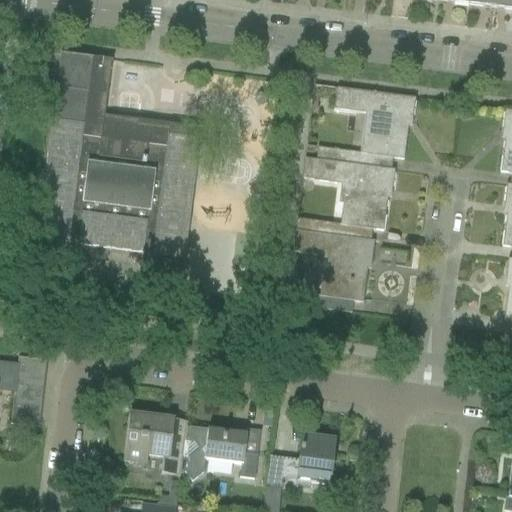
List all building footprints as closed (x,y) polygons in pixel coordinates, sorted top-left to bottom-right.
[(467,0),(467,6),(493,10),(493,0),(467,0)] [(511,0),(493,0),(493,10),(511,12),(511,0)] [(199,143),(201,130),(168,126),(168,131),(152,129),(153,124),(103,118),(106,97),(106,98),(111,63),(112,63),(112,62),(59,55),(59,57),(61,57),(56,91),(55,91),(55,92),(56,92),(52,123),(51,123),(50,124),(52,125),(48,155),(47,155),(45,168),(46,168),(42,199),(41,198),(39,210),(40,210),(36,241),(35,241),(35,242),(36,243),(32,273),(31,273),(31,274),(73,280),(78,247),(141,255),(136,288),(179,293),(179,292),(178,292),(182,263),(183,263),(183,261),(182,261),(186,230),(187,230),(189,218),(188,217),(193,186),(194,186),(195,173),(194,173),(198,142),(199,143)] [(317,149),(315,162),(375,170),(375,169),(377,159),(403,161),(408,121),(412,121),(415,100),(336,90),(333,111),(373,117),(371,134),(369,134),(366,156),(317,149)] [(505,133),(499,174),(507,175),(510,175),(509,186),(511,186),(511,112),(504,112),(501,133),(505,133)] [(356,122),(355,146),(364,147),(365,123),(356,122)] [(296,221),(295,234),(351,241),(351,240),(352,229),(375,232),(383,233),(388,192),(391,193),(394,172),(375,169),(375,170),(315,162),(315,163),(304,161),(301,181),(312,183),(353,188),(350,206),(348,206),(346,227),(296,221)] [(511,249),(511,186),(505,186),(503,207),(506,208),(501,248),(511,249)] [(351,241),(295,234),(292,254),(332,259),(330,277),(328,277),(325,298),(287,294),(285,307),(351,315),(351,314),(331,311),(332,301),(362,304),(367,264),(371,264),(374,243),(351,240),(351,241)] [(511,260),(507,260),(504,281),(508,282),(503,322),(511,323),(511,334),(511,335),(511,336),(511,335),(511,260)] [(17,370),(16,383),(42,385),(44,364),(46,364),(46,363),(19,360),(17,370)] [(0,391),(15,394),(16,383),(17,370),(0,367),(0,391)] [(15,395),(14,404),(40,406),(42,385),(16,383),(15,395)] [(14,404),(11,426),(19,427),(20,427),(39,429),(39,428),(37,428),(40,406),(14,404)] [(160,476),(179,478),(186,429),(186,424),(129,417),(123,463),(146,466),(147,457),(163,459),(160,476)] [(186,429),(182,460),(187,460),(185,462),(183,474),(191,484),(201,475),(203,462),(240,467),(238,476),(238,479),(241,479),(253,481),(257,453),(259,433),(244,431),(244,436),(207,432),(186,429)] [(268,458),(265,487),(280,489),(281,481),(296,483),(296,486),(308,488),(309,485),(327,487),(332,443),(301,439),(298,466),(284,465),(285,460),(268,458)]
